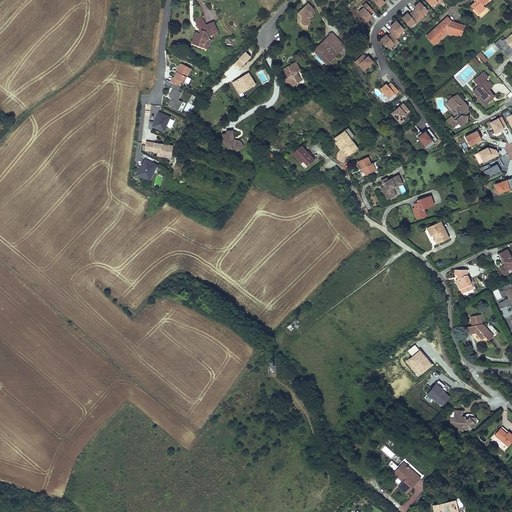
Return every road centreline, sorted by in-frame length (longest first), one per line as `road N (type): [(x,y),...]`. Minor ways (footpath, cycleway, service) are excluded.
road 1 (residential): [(326,157),(364,217),(441,281),(464,362),(511,370)]
road 2 (track): [(0,143),(87,69),(105,37),(111,0)]
